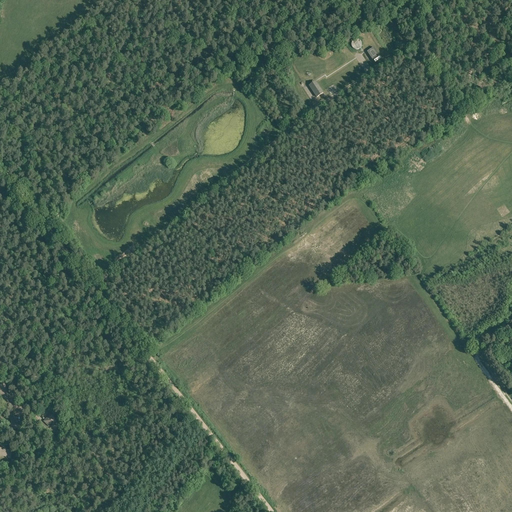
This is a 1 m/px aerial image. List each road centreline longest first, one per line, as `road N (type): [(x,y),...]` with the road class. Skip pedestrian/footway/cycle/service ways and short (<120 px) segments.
road 1 (track): [(115,263),(315,105),(450,23),(478,32),(483,43),(462,103),(468,119)]
road 2 (track): [(461,109),(432,89),(221,241),(165,271),(116,314)]
road 3 (track): [(21,191),(117,94),(262,0)]
road 4 (track): [(398,0),(352,27),(251,18),(235,26),(150,0)]
road 5 (track): [(116,314),(273,511)]
road 6 (track): [(114,315),(46,370),(28,397),(36,423),(15,443),(0,444)]
road 7 (track): [(0,163),(116,314)]
road 8 (track): [(127,0),(0,108)]
